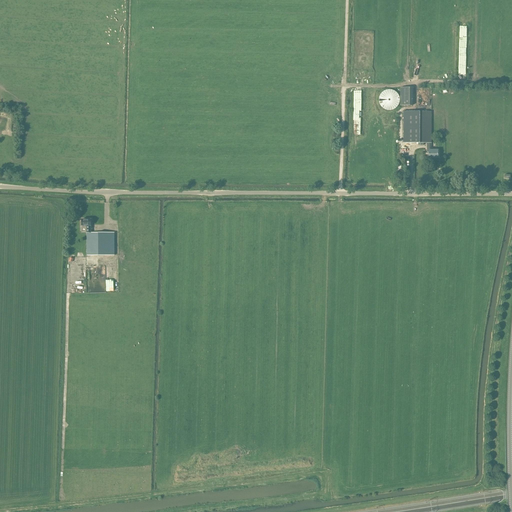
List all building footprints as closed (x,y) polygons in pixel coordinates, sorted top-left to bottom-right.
[(365,76),(365,82),(372,83),(373,72),(360,72),(360,76),(365,76)] [(390,110),(394,109),(397,105),(400,98),(398,93),(395,90),(390,88),(386,89),(383,91),(380,94),(379,100),(380,104),(383,107),(387,109),(390,110)] [(400,88),(400,98),(400,105),(413,105),(413,88),(400,88)] [(427,150),(428,150),(428,158),(438,158),(438,150),(433,150),(433,148),(431,148),(431,143),(431,111),(403,111),(403,143),(427,143),(427,150)] [(91,225),(91,219),(82,219),(82,225),(87,225),(87,233),(86,233),(86,255),(98,255),(114,255),(114,232),(98,232),(91,233),(91,225)]
